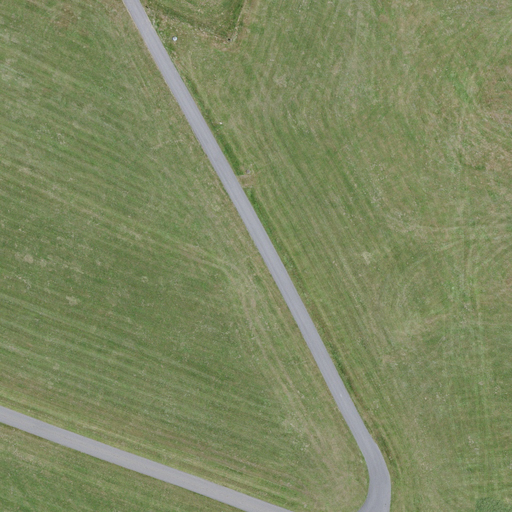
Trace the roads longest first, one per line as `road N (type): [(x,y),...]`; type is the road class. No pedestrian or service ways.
road 1 (unclassified): [(374,511),(378,482),(368,446),(131,0)]
road 2 (unclassified): [(0,415),(270,511)]
